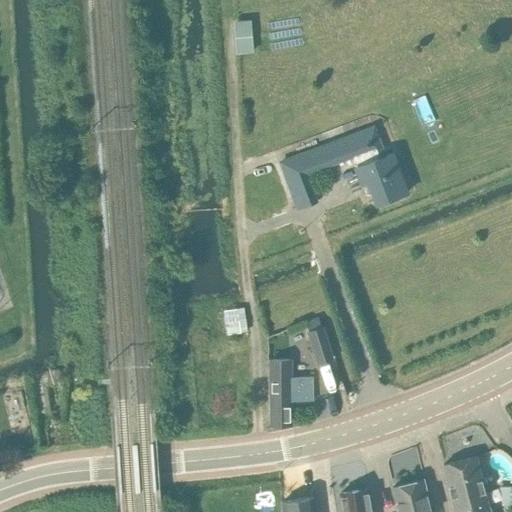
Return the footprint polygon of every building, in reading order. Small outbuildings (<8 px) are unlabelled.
[(251,19),(233,21),(236,53),(253,52),(251,19)] [(354,158),(357,166),(356,167),(362,183),(369,180),(377,203),(406,192),(391,153),(386,155),(375,124),(345,135),(342,125),(321,133),(324,143),(278,160),(297,210),(318,202),(308,175),(354,158)] [(244,307),(223,310),(227,335),(248,332),(244,307)] [(323,326),(306,331),(317,364),(334,358),(323,326)] [(290,377),(290,359),(270,359),(271,425),(291,425),(291,400),(312,399),(312,376),(290,377)] [(489,511),(476,456),(443,464),(454,511),(489,511)] [(428,511),(421,482),(395,489),(400,511),(428,511)] [(511,486),(499,486),(506,509),(511,508),(511,486)] [(371,511),(368,488),(340,492),(343,511),(371,511)] [(315,511),(313,497),(282,501),(283,511),(315,511)]
